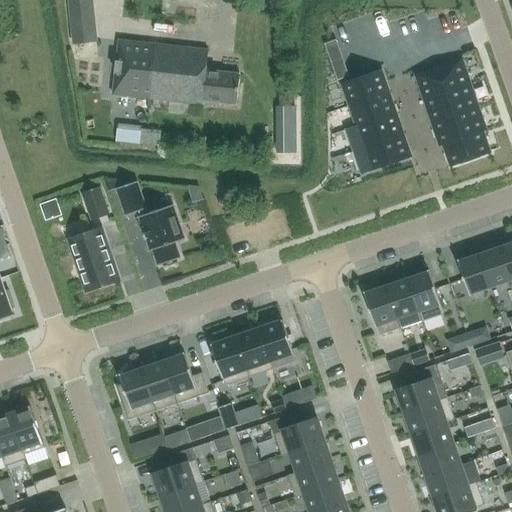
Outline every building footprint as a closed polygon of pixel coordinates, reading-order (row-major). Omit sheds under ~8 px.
[(69,0),(73,32),(94,30),(91,0),(69,0)] [(336,40),(324,44),(327,53),(339,49),(336,40)] [(110,95),(149,99),(154,46),(117,41),(110,95)] [(235,106),(238,76),(203,72),(206,52),(154,46),(149,99),(200,106),(201,102),(235,106)] [(339,49),(327,53),(329,60),(341,56),(339,49)] [(341,56),(329,60),(332,67),(344,63),(341,56)] [(416,76),(424,99),(469,84),(461,61),(416,76)] [(344,63),(332,67),(334,74),(347,70),(344,63)] [(347,70),(334,74),(337,81),(349,77),(347,70)] [(380,72),(342,85),(349,105),(387,92),(380,72)] [(424,99),(432,122),(477,107),(469,84),(424,99)] [(395,113),(387,92),(349,105),(356,127),(395,113)] [(297,153),(296,105),(275,105),(276,153),(297,153)] [(432,122),(440,147),(444,145),(482,132),(485,131),(477,107),(432,122)] [(402,135),(395,113),(356,127),(347,130),(354,151),(402,135)] [(110,122),(110,139),(136,140),(136,123),(110,122)] [(482,132),(444,145),(451,166),(489,153),(482,132)] [(410,157),(402,135),(354,151),(362,174),(410,157)] [(116,190),(125,217),(138,212),(140,217),(138,217),(142,229),(141,229),(145,239),(146,239),(150,252),(153,251),(158,267),(180,259),(175,244),(184,240),(173,206),(152,213),(146,209),(147,209),(138,183),(116,190)] [(83,195),(92,220),(107,215),(98,190),(83,195)] [(70,241),(87,291),(117,280),(100,231),(70,241)] [(511,242),(499,247),(511,282),(511,242)] [(479,254),(492,289),(511,282),(499,247),(482,253),(479,254)] [(457,262),(469,297),(480,293),(492,289),(479,254),(457,262)] [(418,311),(422,321),(443,314),(427,271),(424,272),(406,279),(418,311)] [(0,320),(14,316),(14,315),(13,315),(11,309),(14,308),(8,290),(5,292),(0,278),(0,320)] [(386,286),(401,329),(422,321),(418,311),(406,279),(386,286)] [(364,293),(378,336),(401,329),(386,286),(364,293)] [(264,344),(273,370),(296,362),(282,320),(265,326),(259,328),(264,344)] [(236,338),(249,378),(259,375),(273,370),(264,344),(259,328),(244,333),(235,336),(236,338)] [(215,352),(225,386),(239,381),(249,378),(236,338),(235,336),(229,338),(213,344),(215,352)] [(499,344),(476,351),(481,366),(504,358),(499,344)] [(162,361),(176,404),(198,397),(209,393),(202,373),(197,375),(193,376),(186,353),(162,361)] [(413,366),(409,355),(387,362),(391,374),(413,366)] [(142,370),(156,411),(176,404),(162,361),(142,368),(142,370)] [(447,398),(436,365),(405,376),(409,387),(397,391),(405,413),(447,399),(447,398)] [(130,420),(156,411),(142,370),(142,368),(127,373),(120,375),(122,380),(123,384),(117,386),(124,408),(128,421),(130,420)] [(480,387),(469,391),(472,399),(483,395),(480,387)] [(298,392),(282,397),(286,409),(302,404),(298,392)] [(447,399),(405,413),(412,434),(455,420),(447,399)] [(282,400),(271,404),(275,415),(286,411),(282,400)] [(218,410),(226,431),(239,426),(232,405),(218,410)] [(30,407),(10,413),(26,460),(27,460),(25,455),(45,448),(30,407)] [(511,416),(509,407),(498,411),(503,426),(511,422),(511,416)] [(188,439),(221,425),(214,408),(181,422),(188,439)] [(10,413),(0,416),(0,449),(6,467),(26,460),(10,413)] [(289,415),(269,422),(281,456),(324,441),(316,419),(293,427),(289,415)] [(455,420),(412,434),(419,456),(453,444),(446,424),(455,421),(455,420)] [(481,427),(484,433),(495,430),(492,423),(481,427)] [(495,430),(484,433),(486,441),(497,437),(495,430)] [(218,454),(234,449),(229,437),(214,442),(218,454)] [(324,441),(281,456),(281,457),(290,454),(297,473),(288,476),(288,477),(331,462),(324,441)] [(241,447),(248,467),(259,463),(252,443),(241,447)] [(453,444),(419,456),(426,477),(460,465),(453,444)] [(153,475),(161,497),(203,482),(192,448),(169,456),(173,468),(153,475)] [(331,462),(288,477),(295,498),(338,484),(331,462)] [(248,467),(253,482),(264,478),(259,463),(248,467)] [(460,465),(426,477),(434,498),(476,483),(476,482),(467,486),(460,465)] [(498,476),(510,473),(507,465),(496,469),(498,476)] [(57,476),(34,483),(35,486),(38,495),(61,487),(57,476)] [(204,483),(203,482),(161,497),(165,511),(184,511),(211,503),(210,502),(202,505),(195,486),(204,483)] [(476,483),(434,498),(438,511),(464,511),(484,505),(476,483)] [(324,511),(345,505),(338,484),(295,498),(296,500),(305,497),(309,511),(324,511)] [(35,486),(25,489),(28,498),(38,495),(35,486)] [(2,493),(6,506),(17,502),(13,489),(2,493)] [(252,502),(248,491),(236,495),(240,506),(252,502)] [(213,511),(211,503),(184,511),(213,511)]
